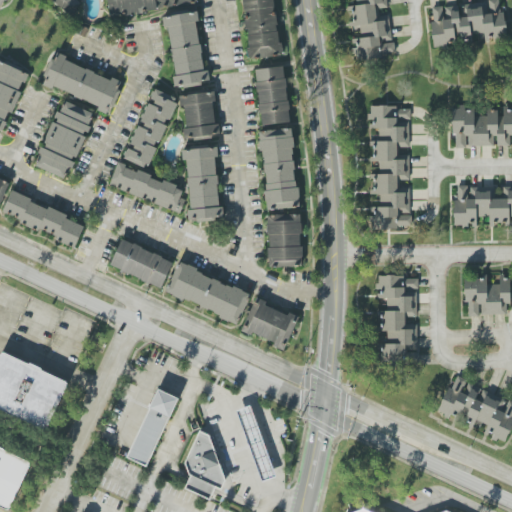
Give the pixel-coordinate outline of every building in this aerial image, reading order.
[(76,0),(50,0),(71,15),(80,3),(76,0)] [(107,0),(109,14),(198,6),(197,0),(107,0)] [(242,0),(250,59),(282,55),(274,0),(242,0)] [(356,59),(357,59),(394,54),(389,15),(384,16),(378,15),(379,9),(388,8),(386,0),(356,0),(357,6),(351,7),(352,17),(351,26),(354,44),(359,45),(356,59)] [(430,9),(435,47),(456,44),(455,39),(484,35),(484,40),(506,37),(501,0),(496,0),(459,5),(430,9)] [(166,16),(175,86),(206,82),(197,12),(166,16)] [(100,106),(98,111),(110,116),(122,83),(65,61),(67,56),(55,52),(43,85),(100,106)] [(28,73),(0,61),(0,129),(4,131),(28,73)] [(260,126),(290,123),(285,67),(256,69),(260,126)] [(177,98),(152,89),(125,159),(150,169),(177,98)] [(186,138),(213,136),(213,134),(220,133),(219,124),(216,124),(213,92),(179,95),(180,107),(183,107),(186,138)] [(67,179),(73,161),(76,162),(95,113),(61,100),(35,167),(67,179)] [(410,107),(369,107),(369,119),(377,120),(377,141),(372,141),(372,161),(379,162),(379,175),(372,175),(371,194),(380,195),(380,207),(374,207),(374,228),(410,229),(410,188),(398,187),(398,180),(409,180),(410,151),(409,151),(410,107)] [(452,108),(451,134),(456,135),(455,148),(467,148),(467,146),(495,147),(495,146),(511,146),(511,147),(511,107),(501,107),(501,111),(487,110),(487,116),(474,116),(475,109),(452,108)] [(267,211),(299,208),(292,128),(260,131),(267,211)] [(224,220),(223,206),(219,206),(215,157),(218,156),(218,147),(185,149),(190,222),(224,220)] [(109,187),(180,213),(185,200),(180,198),(184,188),(118,164),(109,187)] [(0,206),(10,182),(0,177),(0,206)] [(511,224),(511,185),(499,184),(499,189),(469,186),(469,187),(457,185),(453,225),(476,227),(477,217),(490,218),(489,222),(511,224)] [(85,223),(11,193),(3,212),(21,219),(19,223),(76,246),(85,223)] [(303,267),(300,214),(267,215),(269,268),(303,267)] [(110,267),(162,288),(173,261),(121,240),(110,267)] [(166,295),(239,322),(250,292),(177,265),(166,295)] [(419,279),(378,275),(376,298),(387,299),(386,312),(379,311),(378,331),(387,332),(386,345),(382,344),(381,359),(405,361),(407,345),(416,346),(418,325),(406,324),(406,317),(416,318),(419,279)] [(464,278),(465,303),(468,303),(468,317),(480,316),(480,315),(507,314),(506,305),(511,305),(509,276),(499,277),(500,284),(487,285),(487,277),(464,278)] [(299,317),(254,300),(242,330),(275,343),(274,347),(285,351),(299,317)] [(0,352),(0,410),(45,431),(67,384),(0,352)] [(438,413),(450,418),(452,413),(475,423),(476,420),(488,425),(484,433),(504,442),(511,423),(511,402),(454,377),(438,413)] [(153,389),(122,458),(142,467),(173,398),(153,389)] [(232,411),(246,406),(272,476),(258,481),(232,411)] [(196,431),(180,464),(185,474),(216,488),(222,479),(205,434),(196,431)] [(0,452),(0,511),(1,511),(5,511),(28,466),(0,452)] [(373,511),(371,506),(360,502),(349,505),(346,511),(373,511)]
